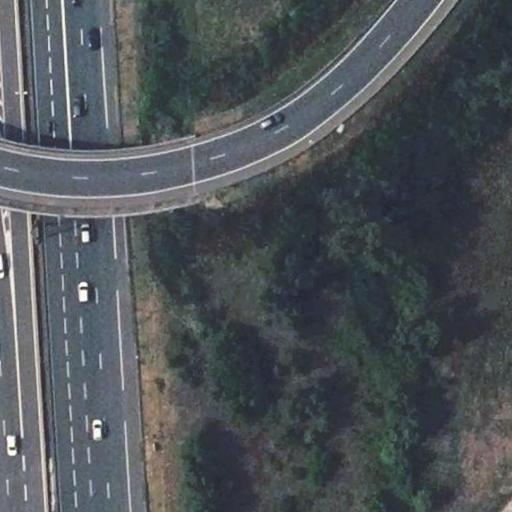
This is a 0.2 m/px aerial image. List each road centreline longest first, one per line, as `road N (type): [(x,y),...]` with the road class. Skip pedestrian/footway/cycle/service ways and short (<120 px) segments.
road 1 (trunk): [(0,162),(72,176),(136,176),(243,149),(293,125),(347,82),(424,0)]
road 2 (trunk): [(6,0),(27,349),(14,438)]
road 3 (trunk): [(93,511),(76,226)]
road 4 (trunk): [(76,226),(51,92),(46,0)]
road 5 (trunk): [(76,226),(81,0)]
